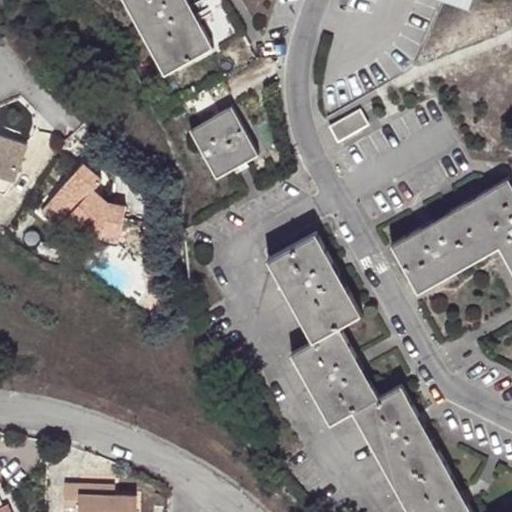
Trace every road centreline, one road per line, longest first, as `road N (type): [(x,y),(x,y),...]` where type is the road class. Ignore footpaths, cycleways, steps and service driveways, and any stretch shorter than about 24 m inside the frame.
road 1 (unknown): [(341,194),(247,253),(238,279),(380,511)]
road 2 (residential): [(188,474),(81,428),(0,413)]
